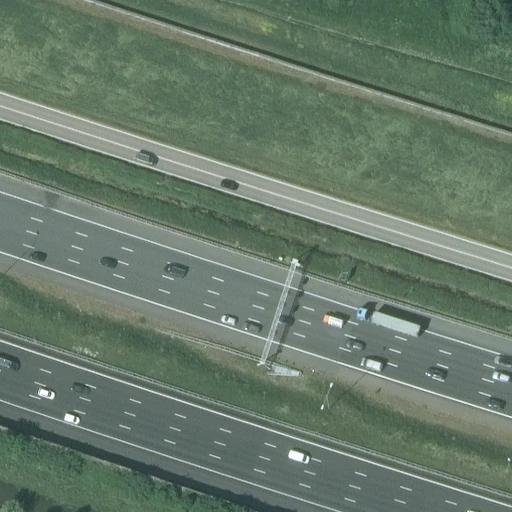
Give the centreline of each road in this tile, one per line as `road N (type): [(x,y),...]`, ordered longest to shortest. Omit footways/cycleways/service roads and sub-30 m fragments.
road 1 (motorway): [(511,392),(0,222)]
road 2 (primary): [(0,109),(511,272)]
road 3 (motorway): [(0,369),(419,511)]
road 4 (track): [(243,0),(511,77)]
